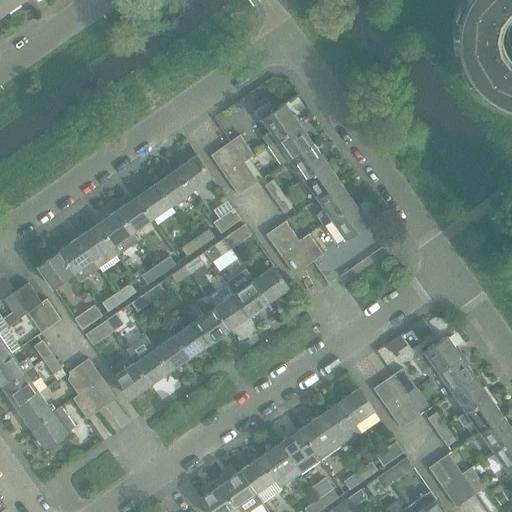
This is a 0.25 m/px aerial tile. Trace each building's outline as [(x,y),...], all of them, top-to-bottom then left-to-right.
[(0,0),(8,12),(25,0),(0,0)] [(0,0),(0,18),(8,12),(0,0)] [(511,0),(469,0),(466,9),(463,20),(462,31),(462,42),(465,53),(469,64),(474,74),(482,82),(490,90),(499,96),(510,101),(511,101),(511,0)] [(268,146),(301,124),(287,103),(275,111),(269,102),(254,113),(260,122),(263,120),(271,131),(262,137),(268,146)] [(291,160),(314,144),(301,124),(268,146),(282,165),(291,159),(291,160)] [(245,162),(255,156),(241,136),(231,142),(245,162)] [(236,169),(245,162),(231,142),(222,149),(236,169)] [(305,179),(328,163),(314,144),(291,160),(305,179)] [(226,176),(236,169),(222,149),(212,156),(226,176)] [(177,169),(193,191),(213,177),(197,155),(177,169)] [(245,162),(236,169),(250,189),(260,182),(245,162)] [(318,199),(342,183),(328,163),(305,179),(318,199)] [(173,205),(193,191),(177,169),(157,182),(173,205)] [(236,169),(226,176),(240,196),(250,189),(236,169)] [(275,200),(284,194),(273,179),(265,186),(275,200)] [(153,219),(173,205),(157,182),(138,196),(153,219)] [(323,225),(356,202),(342,183),(318,199),(326,209),(317,216),(323,225)] [(284,194),(275,200),(284,214),(293,208),(284,194)] [(134,232),(153,219),(138,196),(118,210),(134,232)] [(356,202),(323,225),(337,246),(370,223),(356,202)] [(233,208),(214,222),(213,222),(221,233),(241,219),(233,208)] [(132,234),(134,232),(118,210),(98,224),(114,246),(119,254),(137,241),(132,234)] [(291,248),(300,241),(301,241),(287,221),(277,227),(291,248)] [(119,254),(114,246),(98,224),(78,237),(99,268),(119,254)] [(225,238),(232,249),(252,235),(245,224),(225,238)] [(281,255),(291,248),(277,227),(267,234),(281,255)] [(196,238),(202,246),(214,238),(208,229),(196,238)] [(300,241),(315,262),(324,255),(310,235),(301,241),(300,241)] [(80,281),(99,268),(78,237),(59,251),(80,281)] [(186,257),(202,246),(196,238),(180,249),(186,257)] [(231,250),(232,249),(225,238),(214,246),(223,258),(232,252),(231,250)] [(305,268),(315,262),(300,241),(291,248),(305,268)] [(295,275),(305,268),(291,248),(281,255),(295,275)] [(79,282),(80,281),(59,251),(38,265),(54,288),(73,274),(79,282)] [(185,265),(191,274),(204,265),(198,256),(185,265)] [(156,265),(162,274),(174,265),(169,257),(156,265)] [(146,284),(162,274),(156,265),(140,276),(146,284)] [(176,285),(191,274),(185,265),(170,276),(176,285)] [(254,280),(270,303),(290,289),(274,266),(254,280)] [(250,316),(270,303),(254,280),(235,294),(250,316)] [(29,313),(38,307),(43,303),(29,283),(15,293),(29,313)] [(116,292),(122,301),(135,292),(129,284),(116,292)] [(146,292),(152,301),(164,293),(158,284),(146,292)] [(107,312),(122,301),(116,292),(101,303),(107,312)] [(136,312),(152,301),(146,292),(130,303),(136,312)] [(29,313),(15,293),(5,300),(13,312),(2,319),(8,328),(29,313)] [(231,330),(250,316),(235,294),(215,307),(231,330)] [(38,307),(52,327),(62,320),(48,300),(43,303),(38,307)] [(95,305),(74,319),(82,330),(102,316),(95,305)] [(38,307),(28,314),(42,334),(52,327),(38,307)] [(211,344),(231,330),(215,307),(195,321),(211,344)] [(106,320),(114,331),(124,324),(116,313),(106,320)] [(93,346),(114,331),(106,320),(85,335),(93,346)] [(423,320),(411,329),(417,338),(429,330),(423,320)] [(192,358),(211,344),(195,321),(176,335),(192,358)] [(0,363),(13,354),(12,353),(20,347),(7,329),(0,333),(0,363)] [(171,372),(192,358),(176,335),(156,349),(171,372)] [(440,373),(463,357),(449,336),(421,356),(424,361),(422,369),(430,380),(440,373)] [(44,361),(53,355),(43,340),(34,346),(44,361)] [(152,385),(171,372),(156,349),(136,362),(152,385)] [(19,363),(13,354),(0,363),(0,383),(4,389),(27,373),(26,373),(34,367),(28,357),(19,363)] [(53,355),(44,361),(54,374),(63,368),(53,355)] [(454,392),(477,376),(463,357),(440,373),(454,392)] [(103,379),(89,359),(79,366),(93,386),(103,379)] [(136,362),(116,377),(132,399),(136,404),(146,397),(143,392),(152,385),(136,362)] [(74,400),(83,393),(93,386),(79,366),(69,372),(70,374),(68,380),(79,395),(73,399),(74,400)] [(394,375),(408,395),(418,389),(404,368),(394,375)] [(18,409),(40,393),(27,373),(4,389),(18,409)] [(408,396),(408,395),(394,375),(384,382),(398,402),(408,396)] [(458,418),(491,396),(477,376),(454,392),(467,411),(458,417),(458,418)] [(93,386),(107,407),(118,399),(103,379),(93,386)] [(389,409),(398,402),(384,382),(374,389),(389,409)] [(98,413),(107,407),(93,386),(83,393),(98,413)] [(339,402),(355,424),(376,410),(360,388),(339,402)] [(32,429),(63,407),(62,405),(53,411),(40,393),(18,409),(32,429)] [(88,420),(98,413),(83,393),(74,400),(88,420)] [(398,402),(411,421),(421,415),(408,396),(398,402)] [(481,432),(504,416),(491,396),(458,418),(464,426),(473,420),(481,432)] [(355,425),(355,424),(339,402),(319,416),(341,446),(360,432),(355,425)] [(402,428),(411,421),(398,402),(389,409),(402,428)] [(63,407),(32,429),(46,449),(69,433),(68,432),(76,426),(63,407)] [(438,433),(446,426),(436,412),(427,418),(438,433)] [(321,459),(341,446),(319,416),(300,429),(321,459)] [(495,451),(511,439),(511,426),(504,416),(481,432),(495,451)] [(446,426),(438,433),(447,446),(456,440),(446,426)] [(301,473),(321,459),(300,429),(280,443),(301,473)] [(511,439),(495,451),(509,471),(511,469),(511,439)] [(396,441),(377,455),(376,455),(383,467),(404,452),(396,441)] [(301,474),(301,473),(280,443),(261,457),(276,479),(295,466),(301,474)] [(462,474),(449,454),(439,461),(453,480),(462,474)] [(274,480),(276,479),(261,457),(241,470),(256,493),(261,500),(260,500),(262,503),(281,490),(274,480)] [(387,470),(395,481),(415,468),(407,457),(387,470)] [(443,487),(453,480),(439,461),(430,467),(443,487)] [(358,471),(364,479),(377,471),(371,462),(358,471)] [(462,474),(476,494),(486,487),(472,467),(462,474)] [(261,500),(256,493),(241,470),(221,484),(237,507),(240,511),(246,511),(261,502),(260,500),(261,500)] [(384,489),(395,481),(387,470),(376,478),(384,489)] [(348,490),(364,479),(358,471),(343,482),(348,490)] [(467,501),(476,494),(462,474),(453,480),(467,501)] [(457,507),(467,501),(453,480),(443,487),(457,507)] [(240,511),(237,507),(221,484),(201,498),(210,511),(240,511)] [(348,498),(354,506),(366,498),(360,489),(348,498)] [(319,498),(325,507),(337,498),(331,490),(319,498)] [(411,504),(416,511),(446,511),(437,498),(436,499),(430,491),(411,504)] [(509,501),(503,493),(496,498),(501,506),(509,501)] [(305,511),(317,511),(325,507),(319,498),(303,509),(305,511)] [(334,511),(345,511),(354,506),(348,498),(332,509),(334,511)]
